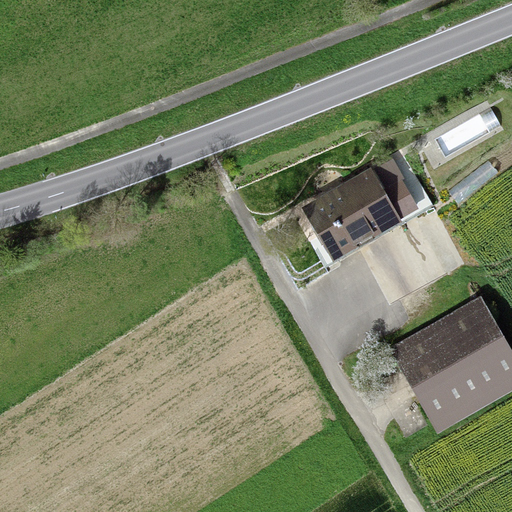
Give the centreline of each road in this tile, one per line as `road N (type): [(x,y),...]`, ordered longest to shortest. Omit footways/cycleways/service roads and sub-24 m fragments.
road 1 (secondary): [(0,214),(199,151),(511,25)]
road 2 (track): [(435,0),(0,171)]
road 3 (track): [(409,511),(231,193)]
